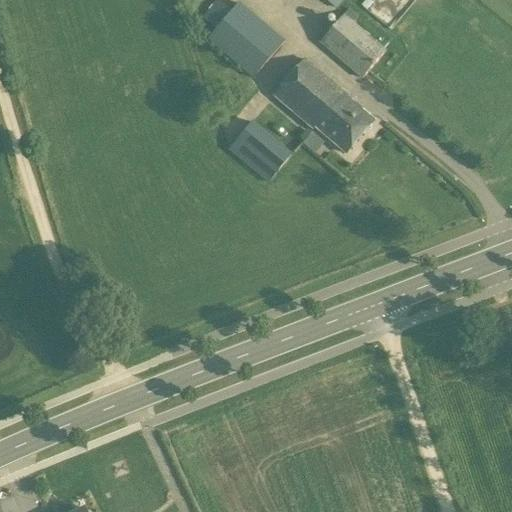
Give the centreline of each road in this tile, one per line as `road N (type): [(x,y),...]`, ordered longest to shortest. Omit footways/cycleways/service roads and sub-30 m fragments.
road 1 (tertiary): [(132,398),(511,249)]
road 2 (unclassified): [(132,398),(59,279),(0,86)]
road 3 (track): [(449,511),(378,301)]
road 4 (tertiary): [(0,452),(132,398)]
